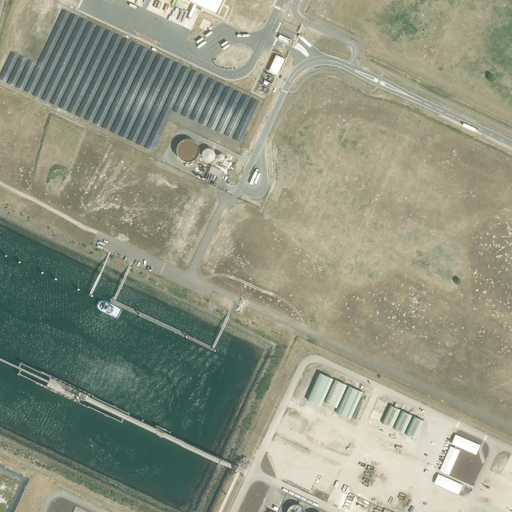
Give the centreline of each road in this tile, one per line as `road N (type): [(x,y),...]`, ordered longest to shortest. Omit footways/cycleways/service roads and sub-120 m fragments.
road 1 (unknown): [(240,185),(175,162),(174,141),(189,137),(250,162)]
road 2 (unclassified): [(348,67),(322,60),(303,66),(258,145)]
road 3 (unknown): [(356,436),(421,487),(470,501)]
